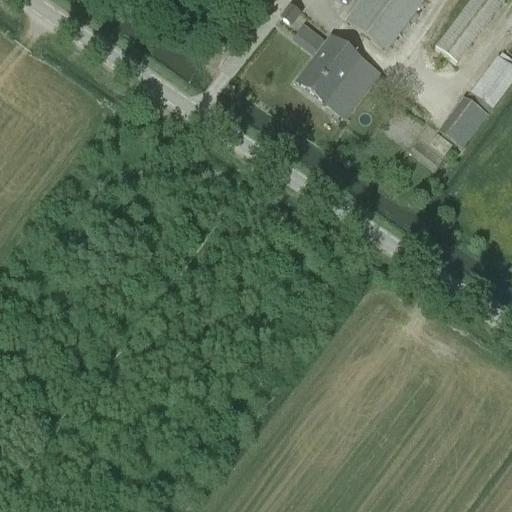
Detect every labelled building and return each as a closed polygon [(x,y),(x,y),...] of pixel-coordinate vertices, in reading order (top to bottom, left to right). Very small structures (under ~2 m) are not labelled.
[(385,54),(424,0),(362,0),(345,25),(385,54)] [(468,0),(442,56),(473,71),(505,0),(468,0)] [(280,21),(281,22),(290,29),(299,16),(289,9),(280,21)] [(343,122),(378,78),(329,41),(295,85),(343,122)] [(472,97),(496,113),(511,91),(511,65),(500,57),(472,97)]
